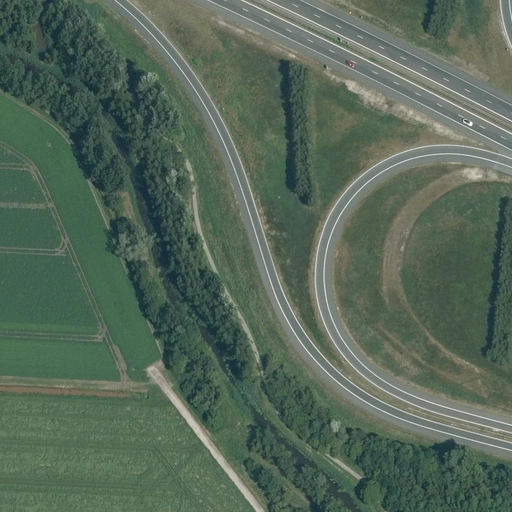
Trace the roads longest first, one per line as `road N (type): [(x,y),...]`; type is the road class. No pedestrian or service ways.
road 1 (motorway): [(120,0),(163,40),(214,115),(292,324),(326,366),(400,415),(511,447)]
road 2 (motorway): [(511,431),(432,410),(366,373),(338,341),(318,285),(321,248),(338,209),(392,160),(467,152),(511,164)]
road 3 (motorway): [(223,0),(511,143)]
road 4 (motorway): [(511,114),(281,0)]
road 5 (track): [(153,373),(258,511)]
